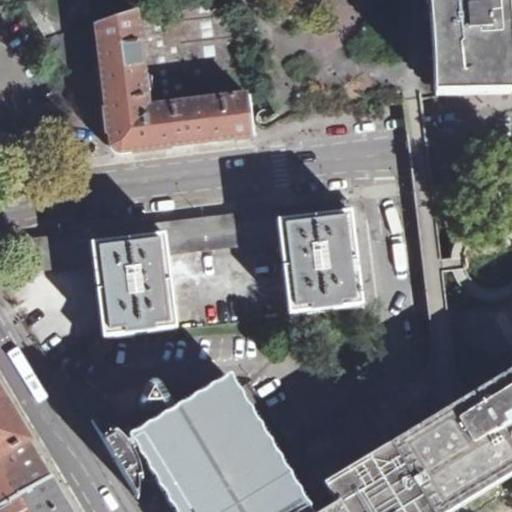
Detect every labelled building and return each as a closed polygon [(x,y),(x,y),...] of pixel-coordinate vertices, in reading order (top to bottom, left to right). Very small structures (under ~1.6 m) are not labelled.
[(434,68),(435,90),(438,90),(508,89),(506,49),(503,6),(502,0),(428,0),(432,38),(434,68)] [(163,148),(254,137),(248,92),(149,103),(138,10),(93,23),(96,57),(103,107),(100,107),(105,143),(117,153),(139,151),(163,148)] [(279,221),(350,212),(349,201),(301,207),(129,228),(33,239),(37,272),(95,265),(93,246),(164,236),(167,254),(213,249),(281,241),(279,221)] [(350,212),(279,221),(281,241),(291,316),(362,307),(350,212)] [(164,236),(93,246),(95,265),(105,339),(176,330),(167,254),(164,236)] [(511,372),(469,398),(390,445),(430,511),(452,511),(495,486),(511,475),(511,372)] [(430,511),(390,445),(302,499),(230,381),(130,440),(173,511),(430,511)] [(0,457),(30,440),(0,390),(0,457)] [(30,440),(0,457),(0,505),(51,476),(41,458),(30,440)] [(51,476),(0,505),(0,511),(72,511),(66,499),(51,476)]
